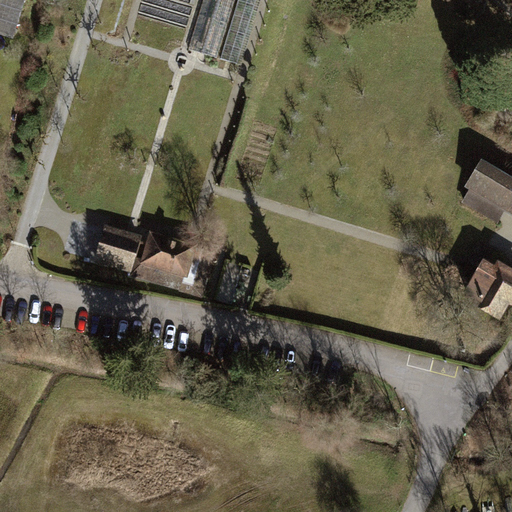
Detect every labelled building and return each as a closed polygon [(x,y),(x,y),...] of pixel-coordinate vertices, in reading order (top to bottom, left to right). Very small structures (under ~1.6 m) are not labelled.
[(21,0),(0,0),(0,34),(10,38),(21,0)] [(206,0),(191,49),(218,58),(237,0),(206,0)] [(511,175),(481,158),(464,186),(469,189),(463,200),(498,220),(505,209),(511,213),(511,175)] [(136,236),(87,221),(77,252),(127,267),(136,236)] [(214,251),(146,230),(132,275),(200,296),(214,251)] [(494,265),(483,259),(464,292),(476,299),(473,304),(499,320),(509,304),(511,305),(511,303),(511,268),(497,259),(494,265)]
